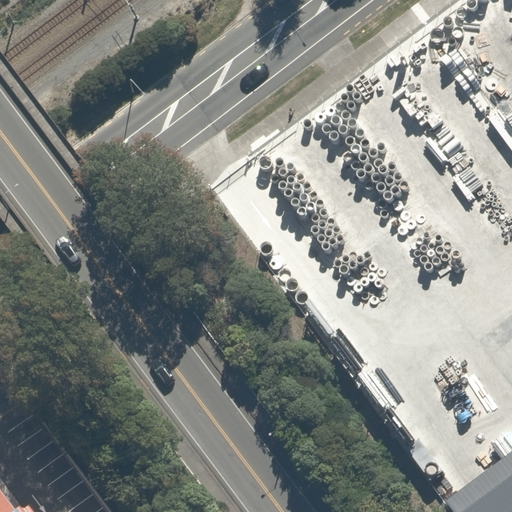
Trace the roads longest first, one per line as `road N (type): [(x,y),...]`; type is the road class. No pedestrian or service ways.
road 1 (secondary): [(0,132),(282,511)]
road 2 (secondary): [(325,0),(0,243)]
